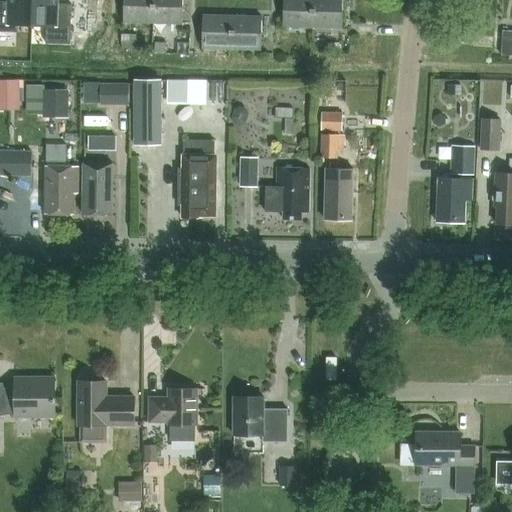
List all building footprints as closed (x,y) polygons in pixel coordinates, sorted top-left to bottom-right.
[(0,1),(0,32),(18,33),(18,25),(32,25),(33,0),(9,0),(9,2),(0,1)] [(33,0),(32,25),(47,26),(46,43),(71,44),(72,4),(57,4),(57,0),(33,0)] [(123,0),(123,23),(153,23),(153,0),(123,0)] [(153,0),(153,23),(183,24),(183,0),(153,0)] [(283,0),(283,27),(313,28),(313,0),(283,0)] [(313,0),(313,28),(343,28),(343,0),(313,0)] [(231,59),(231,50),(232,16),(203,15),(202,49),(219,50),(219,59),(231,59)] [(232,16),(231,50),(261,51),(261,42),(261,32),(262,17),(232,16)] [(511,31),(501,31),(501,57),(511,57),(511,31)] [(122,34),(121,47),(136,48),(136,35),(122,34)] [(166,53),(166,43),(155,42),(155,53),(166,53)] [(329,43),(329,52),(340,52),(340,43),(329,43)] [(0,110),(20,111),(20,81),(0,80),(0,110)] [(135,81),(134,145),(161,145),(161,81),(135,81)] [(188,104),(188,81),(168,81),(168,104),(188,104)] [(101,106),(129,106),(129,84),(101,84),(101,106)] [(27,114),(43,114),(44,90),(44,86),(27,86),(27,114)] [(70,90),(44,90),(43,114),(43,117),(69,117),(70,90)] [(234,108),(231,119),(233,124),(240,126),(246,123),(249,113),(246,107),(239,105),(234,108)] [(276,108),(276,118),(293,118),(293,109),(276,108)] [(341,131),(342,113),(321,112),(320,130),(341,131)] [(440,114),(434,117),(434,124),(439,127),(445,124),(445,118),(440,114)] [(500,151),(501,119),(483,118),(481,150),(500,151)] [(345,136),(339,135),(323,135),(322,158),(338,158),(338,151),(345,151),(345,136)] [(104,137),(104,153),(117,153),(117,137),(104,137)] [(473,174),(474,147),(450,146),(449,174),(473,174)] [(0,176),(32,177),(32,151),(0,150),(0,176)] [(182,167),(176,167),(176,193),(183,193),(183,216),(198,216),(198,215),(215,215),(215,157),(182,156),(182,167)] [(256,187),(257,158),(239,157),(239,186),(256,187)] [(326,162),(325,220),(352,220),(353,168),(331,167),(331,162),(326,162)] [(83,215),(99,215),(112,216),(114,164),(85,163),(83,215)] [(46,166),(46,214),(74,214),(75,195),(79,195),(79,166),(46,166)] [(266,188),(265,212),(285,212),(285,218),(302,219),(302,212),(308,212),(309,169),(278,168),(278,188),(266,188)] [(492,191),(492,199),(495,201),(497,201),(496,224),(511,224),(511,173),(496,172),(495,190),(492,191)] [(438,177),(437,221),(465,222),(465,200),(472,201),(473,178),(438,177)] [(337,380),(337,358),(327,358),(327,380),(337,380)] [(15,417),(55,417),(54,378),(15,378),(15,390),(4,391),(3,383),(0,383),(0,416),(15,414),(15,417)] [(106,397),(106,382),(78,382),(78,426),(80,426),(80,443),(106,443),(106,426),(106,425),(134,425),(134,397),(106,397)] [(150,398),(150,422),(170,422),(170,437),(192,437),(192,434),(196,434),(196,389),(170,389),(170,398),(150,398)] [(288,442),(288,409),(264,409),(264,397),(234,397),(234,436),(263,436),(263,442),(288,442)] [(461,446),(461,433),(416,432),(416,443),(401,443),(401,465),(457,466),(457,473),(457,495),(474,495),(474,473),(475,446),(461,446)] [(157,461),(157,445),(143,445),(143,461),(157,461)] [(511,462),(498,462),(498,485),(511,485),(511,462)] [(280,465),(280,484),(296,484),(296,465),(280,465)] [(82,505),(82,494),(82,471),(67,471),(66,505),(82,505)] [(207,476),(207,496),(221,496),(221,476),(207,476)] [(119,502),(124,502),(142,501),(141,482),(119,482),(119,502)] [(149,500),(146,504),(146,509),(150,511),(155,511),(158,508),(158,503),(155,500),(149,500)]
